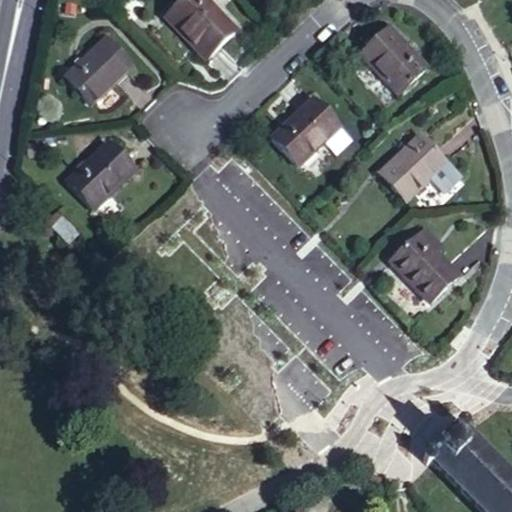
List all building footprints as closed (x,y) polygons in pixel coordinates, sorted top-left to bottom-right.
[(205,62),(234,34),(201,0),(186,0),(165,20),(205,62)] [(502,25),(511,19),(511,0),(509,0),(493,10),(502,25)] [(397,97),(424,72),(386,32),(358,57),(397,97)] [(90,108),(130,71),(103,42),(64,80),(90,108)] [(334,159),(350,144),(310,102),(270,141),(297,169),(321,146),(334,159)] [(404,205),(445,166),(418,139),(378,177),(404,205)] [(92,213),(133,174),(107,146),(66,185),(92,213)] [(459,181),(445,166),(429,182),(443,197),(459,181)] [(67,247),(78,236),(62,219),(51,230),(67,247)] [(433,256),(439,250),(422,232),(416,238),(433,256)] [(456,280),(433,256),(416,238),(389,265),(428,307),(456,280)] [(431,465),(477,511),(511,511),(511,481),(464,433),(465,431),(466,427),(462,424),(458,424),(455,427),(455,431),(456,432),(430,457),(429,456),(425,456),(422,459),(422,464),(425,466),(429,467),(431,465)]
